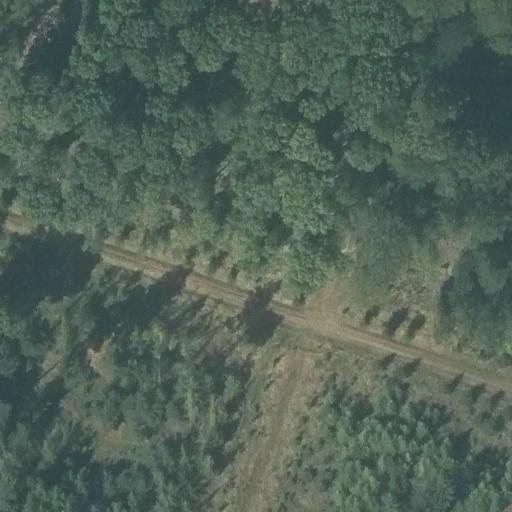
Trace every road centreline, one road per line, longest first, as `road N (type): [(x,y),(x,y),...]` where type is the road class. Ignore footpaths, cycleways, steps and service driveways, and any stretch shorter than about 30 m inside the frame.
road 1 (track): [(434,0),(247,511)]
road 2 (track): [(511,395),(0,217)]
